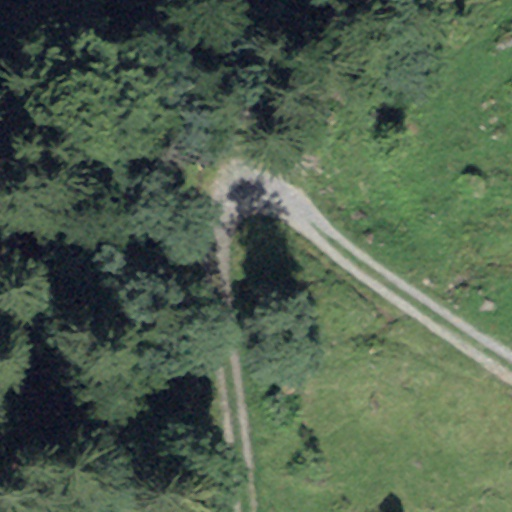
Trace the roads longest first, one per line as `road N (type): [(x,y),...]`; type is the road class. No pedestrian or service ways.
road 1 (track): [(511,368),(301,224),(225,156),(198,158),(187,176),(187,200),(229,311),(248,511)]
road 2 (track): [(116,511),(59,409),(24,360),(0,343)]
